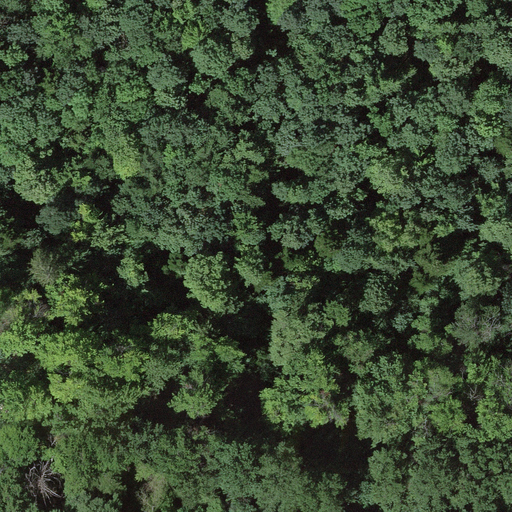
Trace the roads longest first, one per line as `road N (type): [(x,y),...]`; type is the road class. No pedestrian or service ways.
road 1 (track): [(0,403),(53,409),(207,398),(314,417),(511,404)]
road 2 (track): [(408,0),(243,55)]
